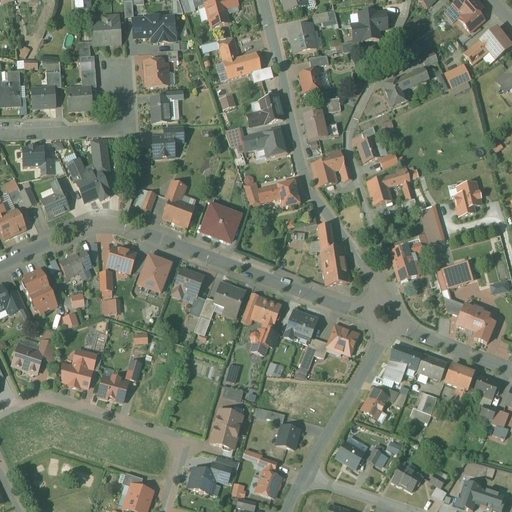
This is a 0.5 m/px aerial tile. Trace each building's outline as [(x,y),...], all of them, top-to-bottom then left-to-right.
[(90,0),(74,0),(75,11),(91,10),(90,0)] [(210,0),(191,0),(194,10),(206,7),(205,6),(212,4),(210,0)] [(224,0),(221,1),(222,2),(224,11),(237,7),(235,0),(224,0)] [(281,0),(285,14),(306,9),(304,1),(306,0),(305,0),(281,0)] [(305,0),(306,0),(304,1),(306,9),(308,8),(308,10),(314,9),(316,7),(313,0),(305,0)] [(416,0),(427,10),(437,0),(416,0)] [(473,0),(460,0),(452,7),(466,23),(463,27),(470,35),(483,23),(477,15),(483,10),(473,0)] [(212,4),(205,6),(206,7),(212,29),(228,25),(224,11),(222,2),(212,4)] [(132,4),(124,4),(125,20),(133,19),(132,4)] [(488,20),(493,11),(487,9),(483,18),(488,20)] [(334,13),(327,14),(329,23),(323,25),(324,29),(337,26),(334,13)] [(327,14),(312,18),(314,26),(323,25),(329,23),(327,14)] [(361,16),(360,16),(359,16),(359,17),(360,27),(352,28),(351,28),(351,29),(353,43),(353,44),(354,44),(358,44),(362,43),(362,44),(363,44),(363,43),(379,42),(379,40),(378,33),(376,16),(376,15),(376,14),(361,16)] [(385,16),(385,15),(384,15),(376,16),(378,33),(386,32),(387,31),(387,30),(385,16)] [(118,18),(102,19),(102,26),(91,26),(93,47),(93,48),(104,47),(104,46),(119,45),(119,46),(120,46),(118,18)] [(173,19),(133,22),(134,41),(152,40),(152,45),(174,43),(173,19)] [(311,26),(289,31),(295,56),(314,52),(311,36),(313,35),(311,26)] [(511,50),(496,30),(479,44),(480,44),(488,54),(495,63),(511,50)] [(229,40),(218,43),(224,65),(238,61),(235,48),(231,49),(229,40)] [(341,42),(330,43),(332,55),(343,54),(341,42)] [(358,44),(354,44),(353,44),(344,45),(345,55),(359,54),(358,44)] [(463,68),(444,76),(444,77),(451,91),(477,79),(477,78),(491,66),(484,57),(488,54),(480,44),(459,61),(463,68)] [(203,55),(218,53),(217,45),(202,47),(203,55)] [(89,50),(75,51),(71,60),(90,59),(89,48),(93,48),(93,47),(89,48),(89,50)] [(177,53),(157,55),(158,64),(161,64),(161,65),(178,63),(177,53)] [(433,54),(421,60),(425,68),(437,63),(433,54)] [(238,61),(224,65),(228,82),(251,76),(251,75),(260,72),(255,56),(238,61)] [(327,58),(309,60),(311,71),(329,67),(327,58)] [(34,63),(24,63),(24,71),(34,72),(34,63)] [(158,64),(144,65),(146,89),(168,88),(167,67),(158,68),(158,64)] [(260,72),(251,75),(251,76),(259,103),(277,99),(278,98),(270,70),(260,72)] [(95,72),(81,72),(81,73),(86,73),(87,88),(96,87),(96,90),(95,72)] [(317,72),(300,76),(304,95),(322,91),(317,72)] [(422,72),(398,82),(403,93),(427,82),(422,72)] [(511,72),(497,84),(504,93),(511,87),(511,72)] [(18,75),(0,75),(0,109),(5,110),(5,109),(19,109),(20,109),(20,101),(18,75)] [(60,75),(46,76),(46,83),(53,82),(53,88),(60,88),(61,90),(60,75)] [(444,77),(438,80),(444,94),(451,91),(444,77)] [(398,82),(382,89),(391,109),(407,102),(403,93),(398,82)] [(90,90),(67,92),(69,114),(78,113),(78,112),(91,111),(91,112),(92,112),(90,90)] [(54,91),(31,92),(32,111),(55,110),(54,91)] [(176,93),(162,94),(162,100),(163,102),(168,102),(168,103),(177,102),(176,94),(176,93)] [(277,99),(259,103),(261,115),(264,125),(265,126),(283,122),(277,99)] [(162,100),(151,101),(153,124),(170,123),(168,103),(168,102),(163,102),(162,100)] [(338,101),(323,103),(325,115),(340,113),(338,101)] [(261,115),(229,122),(231,133),(264,125),(261,115)] [(321,120),(305,124),(309,143),(326,140),(324,130),(321,120)] [(384,125),(385,134),(394,133),(393,123),(384,125)] [(336,127),(324,130),(326,140),(338,137),(336,127)] [(182,129),(164,130),(165,139),(172,139),(173,145),(183,144),(182,129)] [(373,129),(361,135),(363,141),(362,144),(362,145),(374,141),(374,142),(377,141),(373,129)] [(282,132),(261,137),(264,149),(267,160),(287,155),(282,132)] [(261,137),(242,141),(245,154),(264,149),(261,137)] [(499,137),(491,143),(497,150),(505,144),(499,137)] [(165,139),(159,140),(159,142),(153,142),(154,161),(174,160),(173,145),(172,139),(165,139)] [(362,145),(358,147),(360,152),(360,154),(364,165),(380,160),(374,142),(374,141),(362,145)] [(106,142),(91,144),(92,152),(95,151),(107,149),(106,142)] [(107,149),(95,151),(97,167),(109,165),(107,149)] [(239,149),(231,152),(236,168),(245,165),(239,149)] [(53,181),(53,164),(41,164),(41,151),(22,151),(22,171),(41,171),(41,181),(53,181)] [(341,154),(327,157),(328,162),(330,162),(333,173),(340,172),(343,185),(352,182),(349,169),(345,170),(341,154)] [(328,162),(311,167),(318,190),(337,185),(333,173),(330,162),(328,162)] [(511,169),(502,175),(511,192),(511,202),(511,203),(511,205),(511,169)] [(406,171),(396,174),(397,176),(383,180),(384,180),(387,190),(409,183),(410,183),(406,171)] [(99,173),(75,184),(85,205),(98,198),(100,202),(102,203),(109,199),(110,198),(108,194),(99,173)] [(383,180),(367,185),(373,209),(391,203),(387,190),(384,180),(383,180)] [(18,191),(14,182),(3,187),(7,196),(18,191)] [(71,202),(61,182),(51,187),(56,197),(41,204),(48,221),(68,212),(65,205),(71,202)] [(186,189),(171,183),(165,200),(169,202),(170,201),(180,205),(182,199),(186,189)] [(409,183),(403,186),(404,189),(403,190),(406,203),(414,200),(409,183)] [(294,184),(276,188),(280,202),(282,211),(299,207),(294,184)] [(474,186),(457,191),(459,198),(458,199),(458,201),(457,201),(457,199),(454,200),(457,211),(460,211),(462,218),(473,215),(472,210),(480,208),(478,202),(479,202),(478,196),(477,196),(474,186)] [(276,188),(257,193),(260,206),(280,202),(276,188)] [(20,194),(23,202),(27,211),(34,208),(29,197),(31,196),(28,190),(20,194)] [(18,191),(7,196),(12,207),(23,202),(20,194),(18,191)] [(156,197),(142,191),(135,209),(149,214),(156,197)] [(190,202),(182,199),(180,205),(188,208),(190,202)] [(406,203),(401,205),(405,217),(418,213),(414,200),(406,203)] [(180,205),(170,201),(169,202),(162,220),(187,230),(195,210),(188,208),(180,205)] [(239,217),(212,207),(202,234),(229,244),(239,217)] [(265,210),(252,214),(255,224),(265,220),(268,219),(265,210)] [(431,211),(420,214),(429,246),(440,243),(431,211)] [(6,217),(0,220),(0,233),(4,242),(26,232),(17,212),(6,217)] [(330,228),(317,229),(321,252),(333,250),(330,228)] [(424,236),(413,240),(416,247),(421,245),(426,243),(424,236)] [(426,243),(421,245),(423,254),(429,252),(426,243)] [(406,250),(390,254),(394,267),(393,268),(398,284),(419,278),(416,267),(415,266),(412,267),(409,258),(417,256),(423,254),(421,245),(416,247),(406,250)] [(333,250),(321,252),(324,272),(326,288),(349,285),(347,269),(343,249),(333,250)] [(127,254),(113,250),(107,269),(129,275),(135,257),(134,256),(133,254),(129,253),(127,254)] [(85,253),(72,259),(79,275),(87,271),(92,269),(85,253)] [(417,256),(409,258),(412,267),(415,266),(416,267),(419,266),(420,265),(417,256)] [(72,259),(59,265),(66,281),(79,275),(72,259)] [(149,259),(138,287),(159,295),(170,267),(149,259)] [(49,266),(55,275),(60,271),(54,263),(49,266)] [(461,267),(442,272),(447,291),(447,292),(447,291),(466,286),(461,267)] [(40,271),(23,279),(28,289),(26,293),(29,299),(49,290),(46,285),(47,285),(46,285),(44,281),(44,280),(40,271)] [(87,271),(79,275),(83,283),(91,279),(87,271)] [(204,279),(181,271),(172,297),(181,300),(183,295),(196,300),(204,279)] [(108,275),(99,275),(100,293),(101,293),(112,293),(112,292),(109,292),(108,275)] [(65,295),(58,279),(52,282),(60,299),(61,300),(71,298),(70,294),(65,295)] [(506,285),(490,288),(492,297),(508,294),(506,285)] [(245,295),(220,286),(214,304),(228,309),(226,314),(236,318),(245,295)] [(1,288),(0,288),(0,313),(7,310),(11,308),(6,299),(1,288)] [(49,290),(29,299),(31,305),(36,307),(40,317),(57,309),(53,300),(51,296),(51,295),(49,290)] [(464,308),(451,302),(447,291),(447,292),(447,291),(441,293),(447,314),(459,319),(464,308)] [(18,294),(6,299),(11,308),(7,310),(10,317),(21,312),(25,310),(18,294)] [(71,298),(73,311),(84,309),(82,296),(71,298)] [(251,296),(243,319),(251,322),(252,321),(252,320),(251,319),(259,300),(260,299),(251,296)] [(199,300),(193,317),(189,316),(199,320),(200,319),(206,303),(206,302),(199,300)] [(259,300),(251,319),(252,320),(252,321),(264,326),(272,329),(273,329),(273,328),(281,308),(259,300)] [(116,303),(102,304),(103,317),(117,316),(116,303)] [(206,303),(200,319),(208,321),(214,306),(206,303)] [(484,310),(474,306),(472,311),(482,315),(484,310)] [(472,311),(464,307),(464,308),(459,319),(456,328),(466,332),(476,335),(474,341),(487,346),(495,326),(487,323),(489,317),(482,315),(472,311)] [(33,327),(26,310),(25,310),(21,312),(29,329),(33,327)] [(317,322),(294,313),(286,334),(309,343),(317,322)] [(74,316),(62,320),(66,331),(78,327),(74,316)] [(261,334),(258,333),(256,338),(255,337),(252,338),(250,342),(252,345),(253,345),(250,353),(263,358),(267,348),(272,335),(270,335),(272,329),(264,326),(261,334)] [(358,337),(335,328),(327,348),(341,353),(341,355),(350,358),(358,337)] [(272,335),(267,348),(273,350),(278,337),(272,335)] [(149,347),(149,336),(135,336),(135,347),(149,347)] [(312,340),(310,346),(308,345),(305,355),(314,358),(319,343),(312,340)] [(319,343),(314,358),(323,362),(327,352),(324,351),(326,345),(319,343)] [(55,348),(45,345),(42,354),(46,355),(44,362),(55,366),(55,348)] [(422,357),(395,347),(389,363),(405,369),(416,373),(422,357)] [(43,357),(25,351),(24,349),(21,348),(18,350),(17,353),(18,354),(13,368),(22,371),(23,373),(27,375),(29,374),(37,376),(43,357)] [(102,360),(87,356),(84,368),(83,369),(93,372),(98,373),(102,360)] [(446,366),(424,357),(417,374),(440,383),(446,366)] [(405,369),(389,363),(382,382),(397,388),(405,369)] [(141,366),(131,364),(126,381),(136,384),(141,366)] [(271,364),(267,376),(281,380),(284,368),(271,364)] [(84,368),(73,365),(73,367),(74,367),(73,370),(62,367),(62,384),(69,386),(68,389),(79,391),(79,389),(88,391),(93,372),(83,369),(84,368)] [(236,386),(241,369),(231,366),(226,383),(236,386)] [(474,376),(451,367),(444,384),(457,389),(467,393),(468,390),(474,376)] [(498,386),(479,378),(473,394),(492,402),(498,386)] [(120,382),(112,380),(111,382),(103,380),(98,399),(107,402),(108,400),(113,401),(113,403),(122,406),(128,386),(119,384),(120,382)] [(242,404),(244,393),(226,389),(224,400),(242,404)] [(467,393),(457,389),(452,401),(468,407),(474,391),(468,390),(467,393)] [(394,394),(384,390),(380,397),(387,401),(389,403),(394,394)] [(380,397),(373,393),(362,412),(376,420),(387,401),(380,397)] [(394,394),(389,403),(393,405),(398,395),(394,394)] [(436,400),(425,396),(422,403),(433,407),(436,400)] [(490,409),(483,407),(479,417),(486,420),(490,409)] [(496,412),(490,409),(486,420),(492,422),(496,412)] [(508,416),(496,412),(492,422),(491,426),(496,428),(493,437),(504,442),(508,432),(503,430),(508,416)] [(242,419),(219,413),(210,446),(233,452),(242,419)] [(285,418),(267,413),(265,421),(282,425),(285,418)] [(299,433),(281,428),(276,447),(294,452),(299,433)] [(364,457),(345,445),(335,461),(347,468),(348,467),(355,472),(364,457)] [(381,456),(374,451),(367,463),(374,468),(381,456)] [(276,465),(261,460),(258,468),(265,470),(263,474),(272,477),(276,465)] [(232,470),(213,465),(210,476),(216,478),(215,481),(227,485),(232,470)] [(423,481),(401,468),(391,484),(399,489),(399,488),(412,495),(416,488),(418,489),(423,481)] [(462,470),(455,483),(461,486),(468,474),(462,470)] [(210,476),(194,471),(188,491),(208,497),(211,488),(213,488),(215,481),(216,478),(210,476)] [(272,477),(263,474),(256,495),(273,501),(276,492),(277,492),(279,486),(279,485),(280,480),(272,477)] [(143,482),(126,476),(122,487),(131,490),(131,488),(140,491),(143,482)] [(445,484),(433,477),(429,484),(441,491),(445,484)] [(232,497),(244,501),(247,488),(235,485),(232,497)] [(469,485),(465,492),(459,488),(450,504),(462,511),(460,511),(471,511),(482,495),(476,491),(475,489),(469,485)] [(140,491),(131,488),(131,490),(124,511),(127,511),(146,511),(153,495),(140,491)] [(500,503),(489,496),(485,504),(496,511),(500,503)] [(503,511),(509,503),(502,499),(500,503),(496,511),(497,511),(503,511)] [(253,511),(255,505),(239,501),(238,507),(237,510),(245,511),(253,511)]
